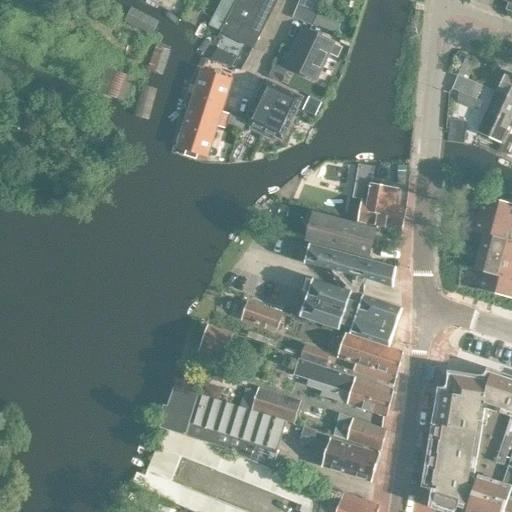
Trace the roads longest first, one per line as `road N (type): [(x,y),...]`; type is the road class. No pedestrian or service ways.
road 1 (residential): [(421,301),(439,12)]
road 2 (residential): [(395,511),(421,301)]
